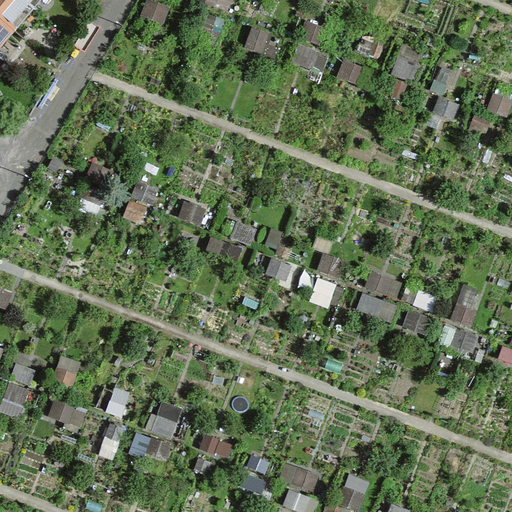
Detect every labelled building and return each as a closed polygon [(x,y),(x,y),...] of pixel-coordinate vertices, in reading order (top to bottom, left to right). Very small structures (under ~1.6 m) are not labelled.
[(35,0),(0,0),(0,9),(17,23),(35,0)] [(169,7),(148,0),(146,0),(140,16),(163,25),(169,7)] [(231,0),(206,0),(205,2),(228,11),(231,0)] [(0,43),(17,23),(0,9),(0,43)] [(227,20),(208,15),(201,36),(220,41),(227,20)] [(329,28),(305,21),(300,38),(324,45),(329,28)] [(273,35),(252,27),(245,47),(275,58),(279,47),(270,44),(273,35)] [(386,46),(361,38),(356,52),(381,60),(386,46)] [(319,52),(300,46),(295,63),(311,67),(308,75),(322,79),(329,57),(318,54),(319,52)] [(424,54),(401,46),(392,75),(415,82),(424,54)] [(378,72),(343,61),(338,78),(372,89),(378,72)] [(408,83),(396,80),(392,97),(403,100),(408,83)] [(511,103),(511,99),(493,93),(487,112),(506,119),(511,103)] [(460,103),(439,96),(433,113),(454,120),(460,103)] [(492,121),(474,115),(469,129),(487,135),(492,121)] [(116,172),(92,162),(85,179),(109,189),(116,172)] [(159,189),(136,181),(130,198),(153,206),(159,189)] [(106,194),(86,186),(76,210),(96,218),(106,194)] [(206,209),(185,201),(178,218),(199,226),(206,209)] [(146,208),(128,202),(123,219),(141,224),(146,208)] [(256,229),(238,222),(231,237),(250,245),(256,229)] [(201,237),(179,229),(175,241),(197,250),(201,237)] [(282,232),(271,229),(265,245),(276,249),(282,232)] [(242,247),(211,237),(206,251),(237,262),(242,247)] [(347,261),(323,253),(317,270),(341,278),(347,261)] [(292,266),(272,259),(267,273),(287,280),(292,266)] [(402,282),(370,270),(364,287),(396,298),(402,282)] [(336,285),(317,278),(309,300),(328,307),(336,285)] [(439,297),(407,286),(402,301),(434,312),(439,297)] [(13,293),(0,288),(0,307),(6,310),(13,293)] [(397,307),(362,294),(357,310),(392,322),(397,307)] [(478,310),(456,303),(450,319),(472,326),(478,310)] [(432,319),(408,311),(403,326),(427,334),(432,319)] [(479,338),(445,326),(438,344),(472,356),(479,338)] [(80,362),(61,357),(52,379),(71,387),(80,362)] [(36,370),(17,363),(11,379),(30,386),(36,370)] [(30,390),(8,383),(0,406),(0,411),(20,419),(30,390)] [(128,405),(109,399),(102,415),(123,421),(128,405)] [(74,408),(55,400),(49,417),(68,424),(74,408)] [(181,409),(162,402),(151,431),(171,438),(181,409)] [(126,428),(110,423),(98,458),(113,461),(126,428)] [(236,444),(204,433),(198,449),(230,460),(236,444)] [(172,445),(150,437),(145,451),(167,460),(172,445)] [(270,462),(251,455),(247,467),(265,474),(270,462)] [(208,476),(213,463),(199,458),(194,470),(208,476)] [(320,475),(285,462),(279,480),(314,492),(320,475)] [(369,482),(348,475),(338,501),(359,509),(369,482)] [(313,511),(319,500),(290,488),(283,505),(301,511),(313,511)] [(350,511),(351,511),(327,503),(323,511),(350,511)] [(407,511),(409,509),(390,503),(387,511),(407,511)]
